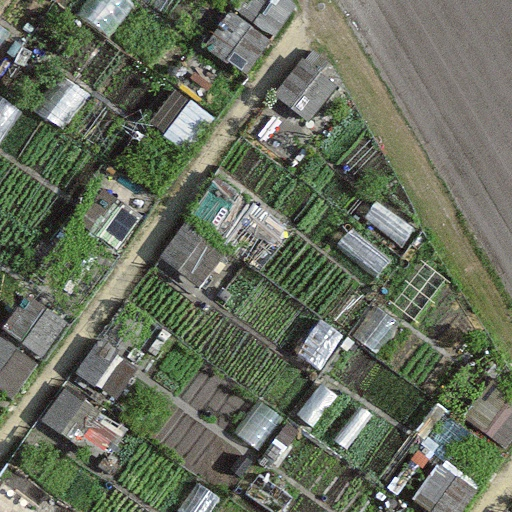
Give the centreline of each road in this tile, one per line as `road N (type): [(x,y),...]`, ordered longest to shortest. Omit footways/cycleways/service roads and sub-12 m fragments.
road 1 (track): [(319,14),(0,447)]
road 2 (track): [(311,0),(511,333)]
